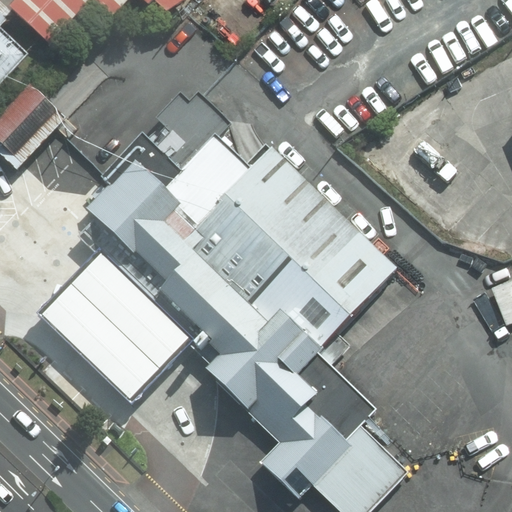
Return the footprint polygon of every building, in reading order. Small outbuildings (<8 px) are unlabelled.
[(112,0),(28,0),(12,17),(54,58),(112,0)] [(189,0),(188,0),(131,0),(161,29),(182,7),(189,0)] [(490,18),(459,34),(469,51),(499,35),(490,18)] [(0,101),(40,59),(0,20),(0,101)] [(188,85),(74,211),(219,355),(205,369),(277,442),(325,396),(298,368),(394,275),(271,148),(250,171),(224,148),(241,131),(199,96),(188,85)] [(74,124),(44,94),(0,137),(0,159),(19,179),(74,124)] [(101,259),(46,314),(132,398),(189,339),(101,259)] [(511,278),(494,286),(509,325),(511,323),(511,278)] [(380,511),(416,478),(325,396),(277,442),(257,460),(298,501),(308,491),(328,511),(380,511)]
